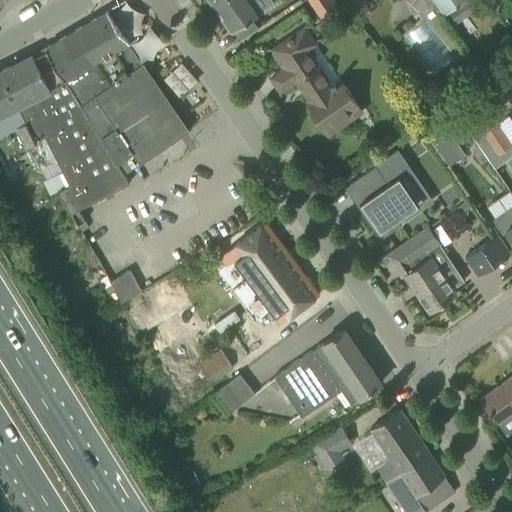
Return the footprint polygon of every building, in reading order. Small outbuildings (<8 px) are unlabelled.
[(221,0),(213,6),(231,32),(261,12),(260,10),(269,4),(266,0),(221,0)] [(340,10),(333,0),(309,0),(324,21),(340,10)] [(432,0),(443,15),(464,0),(432,0)] [(107,11),(45,47),(79,102),(124,174),(189,129),(188,127),(186,129),(142,65),(144,64),(143,62),(140,64),(133,54),(126,44),(129,42),(107,11)] [(330,132),(347,121),(360,111),(340,82),(337,85),(335,84),(331,87),(305,50),(314,43),(304,28),(272,50),(284,68),(270,78),(280,92),(296,80),(311,102),(308,104),(329,133),(330,132)] [(79,102),(45,47),(45,46),(11,64),(11,65),(0,70),(0,114),(8,110),(16,126),(16,127),(25,144),(37,169),(40,167),(42,170),(47,179),(63,171),(70,184),(58,190),(71,212),(77,225),(85,221),(79,209),(128,184),(124,174),(79,102)] [(500,105),(511,97),(505,88),(493,96),(500,105)] [(456,140),(442,119),(426,130),(440,151),(456,140)] [(481,131),(496,155),(511,145),(511,144),(496,121),(481,131)] [(419,204),(400,177),(412,169),(398,148),(374,164),(375,165),(349,183),(361,201),(359,202),(364,210),(361,212),(376,234),(379,232),(383,236),(400,224),(397,219),(419,204)] [(505,232),(510,239),(511,242),(511,205),(492,219),(502,233),(505,232)] [(249,234),(220,255),(227,265),(234,260),(248,278),(275,314),(274,315),(280,323),(303,306),(319,294),(286,250),(265,222),(249,234)] [(404,274),(429,312),(456,293),(452,288),(464,281),(451,261),(440,269),(429,253),(440,245),(428,228),(389,254),(399,268),(401,267),(405,273),(404,274)] [(510,254),(499,237),(497,234),(465,256),(478,275),(510,254)] [(111,280),(122,301),(140,291),(129,270),(111,280)] [(258,300),(229,318),(252,356),(281,338),(258,300)] [(155,314),(154,314),(168,336),(179,328),(179,327),(167,306),(155,314)] [(350,403),(364,394),(381,383),(344,328),(273,376),(301,416),(341,389),(350,403)] [(219,348),(198,364),(211,382),(232,366),(219,348)] [(239,373),(211,394),(226,413),(254,392),(239,373)] [(511,375),(480,399),(498,423),(511,412),(511,375)] [(383,479),(427,450),(400,409),(369,429),(388,459),(375,467),(383,479)] [(310,444),(324,467),(343,456),(339,449),(351,443),(341,426),(310,444)] [(422,511),(454,491),(427,450),(383,479),(405,511),(422,511)]
